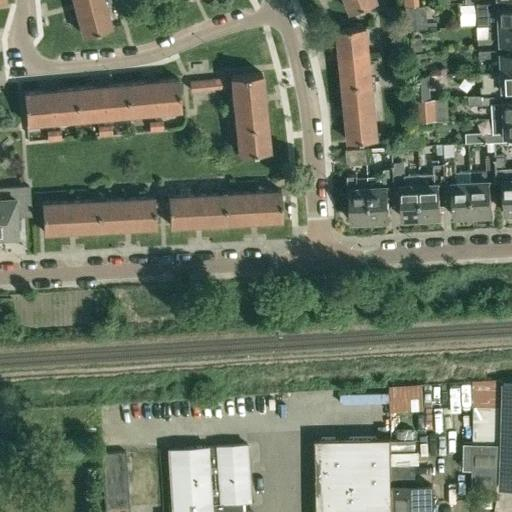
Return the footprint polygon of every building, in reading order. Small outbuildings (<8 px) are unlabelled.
[(111,26),(109,19),(104,0),(74,0),(83,33),(111,26)] [(347,0),(351,11),(378,0),(347,0)] [(488,25),(511,23),(511,4),(500,5),(500,1),(477,2),(478,22),(478,25),(488,25)] [(425,5),(404,6),(407,28),(425,28),(425,5)] [(502,46),(502,43),(511,42),(511,23),(488,25),(478,25),(476,25),(477,48),(502,46)] [(343,85),(372,82),(367,26),(338,28),(343,85)] [(423,50),(421,36),(415,37),(410,37),(410,40),(412,52),(423,50)] [(495,56),(494,47),(479,48),(479,57),(495,56)] [(503,69),(511,68),(511,50),(502,51),(503,69)] [(511,68),(503,69),(503,70),(483,71),(483,85),(481,85),(481,95),(504,93),(504,89),(511,88),(511,68)] [(269,149),(264,96),(262,72),(231,75),(239,152),(269,149)] [(428,73),(412,74),(414,99),(430,98),(428,73)] [(127,82),(130,113),(181,108),(178,78),(127,82)] [(215,78),(207,79),(208,87),(216,87),(215,78)] [(199,79),(190,80),(191,89),(200,88),(199,79)] [(207,79),(199,79),(200,88),(208,87),(207,79)] [(78,118),(130,113),(127,82),(75,87),(78,118)] [(343,85),(349,140),(349,141),(378,138),(372,82),(343,85)] [(26,122),(78,118),(75,87),(24,92),(26,122)] [(511,96),(505,97),(504,93),(481,95),(468,95),(468,104),(492,103),(492,117),(511,115),(511,96)] [(437,119),(436,98),(425,98),(414,99),(416,121),(426,120),(437,119)] [(466,142),(506,140),(506,136),(511,135),(511,115),(492,117),(493,130),(466,132),(466,142)] [(368,163),(367,148),(346,149),(347,164),(368,163)] [(511,211),(511,168),(504,168),(504,155),(494,156),(496,179),(503,179),(505,211),(511,211)] [(485,169),(470,170),(472,213),(492,212),(490,179),(496,179),(494,156),(484,156),(485,169)] [(433,172),(418,173),(421,216),(441,215),(439,182),(445,182),(444,158),(432,159),(433,172)] [(454,214),(472,213),(470,170),(454,171),(453,158),(444,158),(445,182),(452,181),(454,214)] [(421,216),(418,173),(405,174),(404,162),(392,163),(393,185),(401,184),(402,217),(421,216)] [(368,175),(368,186),(369,219),(370,219),(370,222),(373,225),(381,224),(383,222),(383,218),(389,218),(388,185),(393,185),(392,163),(382,163),(383,174),(368,175)] [(369,219),(368,186),(357,186),(357,173),(347,174),(348,187),(350,187),(351,220),(369,219)] [(17,231),(16,214),(31,213),(30,201),(29,185),(0,186),(0,234),(0,235),(0,232),(17,231)] [(224,192),(225,221),(282,218),(280,189),(224,192)] [(170,224),(225,221),(224,192),(168,195),(170,224)] [(100,228),(130,226),(156,225),(154,196),(98,199),(100,228)] [(43,231),(100,228),(98,199),(42,202),(43,231)] [(392,511),(392,484),(392,439),(392,437),(317,438),(317,511),(392,511)] [(414,484),(414,465),(419,465),(419,451),(415,451),(415,439),(392,439),(392,484),(414,484)] [(243,511),(243,500),(251,500),(248,443),(169,448),(172,511),(243,511)] [(497,490),(498,443),(464,443),(464,468),(473,468),(473,489),(497,490)] [(125,451),(103,452),(103,463),(126,462),(125,451)] [(126,462),(103,463),(104,474),(127,473),(126,462)] [(127,473),(104,474),(105,486),(127,484),(127,473)] [(392,484),(392,511),(432,511),(432,483),(414,484),(392,484)] [(127,484),(105,486),(105,497),(128,496),(127,484)] [(128,496),(105,497),(106,508),(129,507),(128,496)]
